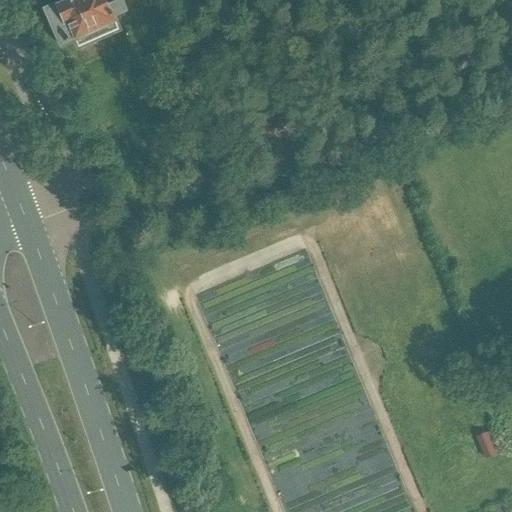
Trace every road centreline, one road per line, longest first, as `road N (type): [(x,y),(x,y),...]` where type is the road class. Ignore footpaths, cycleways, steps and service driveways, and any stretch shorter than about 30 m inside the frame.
road 1 (primary): [(125,511),(28,225)]
road 2 (unclassified): [(28,225),(74,202),(86,160),(64,106),(0,22)]
road 3 (primary): [(0,324),(71,511)]
